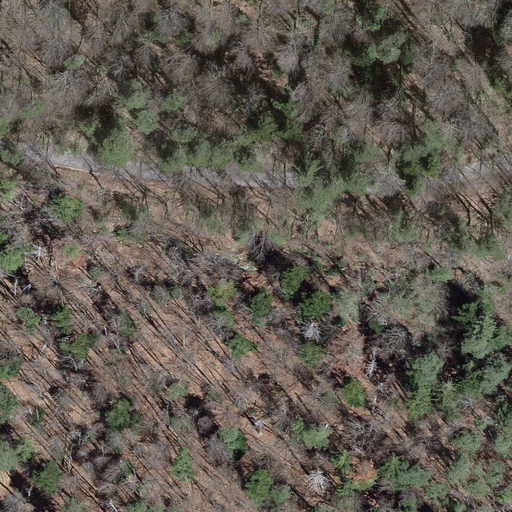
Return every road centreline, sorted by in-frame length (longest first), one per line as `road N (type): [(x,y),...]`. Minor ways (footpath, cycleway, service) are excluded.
road 1 (unclassified): [(0,148),(188,175),(360,183),(462,176),(511,159)]
road 2 (track): [(0,49),(435,24),(511,39)]
